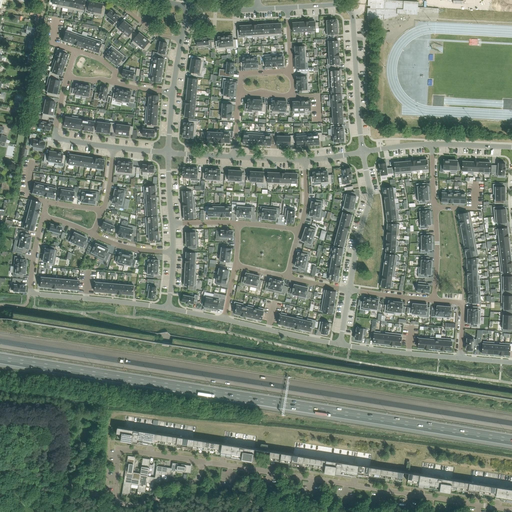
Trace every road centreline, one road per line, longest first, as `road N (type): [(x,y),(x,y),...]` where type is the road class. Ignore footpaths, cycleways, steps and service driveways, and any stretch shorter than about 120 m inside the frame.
road 1 (motorway): [(0,358),(511,441)]
road 2 (motorway): [(511,422),(0,342)]
road 3 (residential): [(511,510),(202,461)]
road 4 (residential): [(202,461),(117,451),(116,498),(125,504),(168,492),(201,468)]
road 5 (residential): [(348,290),(369,201),(363,152)]
road 6 (residential): [(363,152),(352,14)]
road 7 (residential): [(31,291),(168,308)]
road 8 (residential): [(113,146),(54,136),(66,76)]
